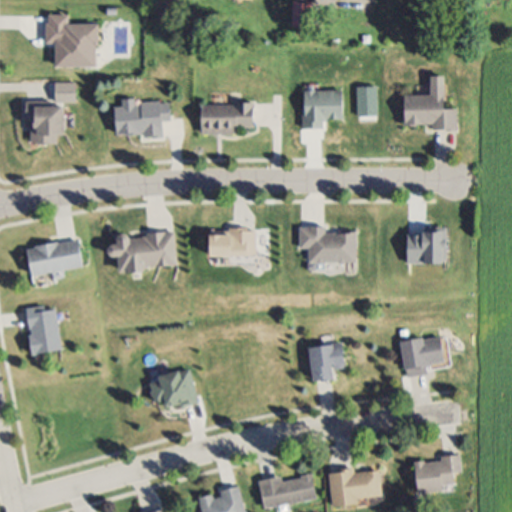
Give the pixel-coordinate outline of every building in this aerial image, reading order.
[(64,73),(105,73),(105,30),(75,30),(75,20),(53,20),(53,49),(64,49),(64,73)] [(438,136),(463,136),(463,115),(451,115),(451,90),(437,90),(437,101),(411,101),(411,132),(438,132),(438,136)] [(309,135),(331,135),(331,126),(351,126),(351,97),(309,97),(309,135)] [(124,142),(170,142),(170,127),(178,127),(178,108),(142,108),(141,105),(124,105),(124,142)] [(73,149),(73,109),(36,110),(37,149),(73,149)] [(262,110),(207,110),(207,139),(262,139),(262,110)] [(307,254),(317,254),(317,267),(364,267),(365,237),(334,237),(334,231),(308,231),(307,254)] [(264,260),(264,235),(219,235),(219,260),(264,260)] [(127,275),(184,272),(182,236),(124,239),(124,248),(116,249),(117,261),(126,261),(127,275)] [(91,272),(86,244),(35,252),(39,280),(91,272)] [(62,310),(33,314),(40,360),(69,355),(62,310)] [(408,347),(414,382),(435,379),(434,371),(452,368),(448,340),(408,347)] [(316,352),(320,387),(343,385),(342,374),(353,373),(350,349),(316,352)] [(162,410),(173,407),(176,416),(205,408),(196,375),(156,385),(162,410)] [(421,467),(425,499),(462,494),(460,478),(469,477),(466,461),(421,467)] [(390,504),(386,473),(336,479),(339,510),(390,504)] [(277,511),(324,505),(320,480),(288,485),(288,482),(265,486),(269,511),(277,511)] [(250,511),(246,493),(205,502),(207,511),(250,511)]
